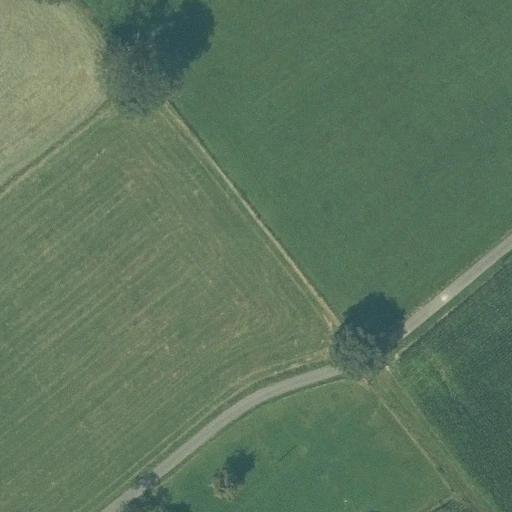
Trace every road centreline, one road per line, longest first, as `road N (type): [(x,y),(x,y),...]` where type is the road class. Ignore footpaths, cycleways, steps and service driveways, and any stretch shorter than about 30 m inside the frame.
road 1 (unclassified): [(511,239),(364,359),(247,401),(112,511)]
road 2 (track): [(364,359),(484,511)]
